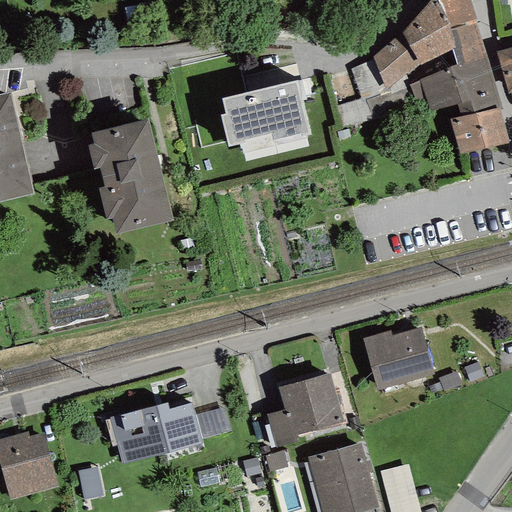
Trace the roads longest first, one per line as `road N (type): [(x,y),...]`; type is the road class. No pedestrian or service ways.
road 1 (residential): [(511,273),(0,408)]
road 2 (residential): [(476,0),(511,129)]
